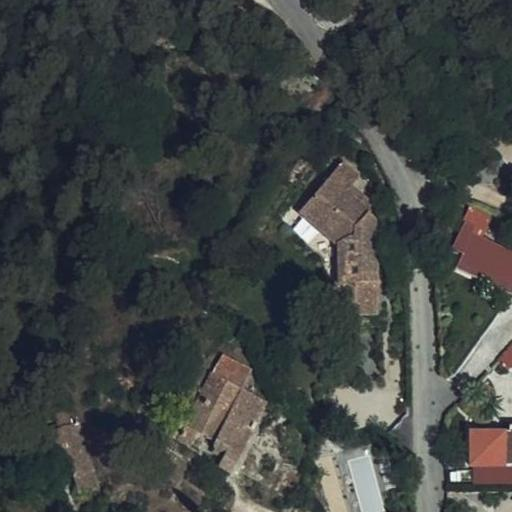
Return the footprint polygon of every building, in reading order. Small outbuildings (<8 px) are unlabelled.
[(329,284),(331,318),(359,316),(373,315),(367,217),(360,212),(365,205),(339,185),(347,175),(330,161),(293,215),(335,246),(338,284),(329,284)] [(459,218),(444,211),(439,222),(454,229),(459,218)] [(482,230),(459,218),(454,229),(452,233),(474,244),(482,230)] [(511,267),(511,266),(481,261),(473,288),(501,303),(511,267)] [(511,349),(493,372),(502,381),(511,375),(511,349)] [(246,382),(217,367),(207,385),(175,454),(185,459),(193,444),(211,453),(210,457),(211,460),(213,462),(217,464),(222,462),(223,463),(216,477),(230,485),(263,414),(237,401),(246,382)] [(150,414),(139,410),(133,428),(144,432),(150,414)] [(41,412),(12,423),(19,440),(47,429),(41,412)] [(63,428),(51,432),(54,441),(55,444),(43,449),(32,453),(42,485),(66,477),(76,511),(96,505),(76,438),(67,441),(63,428)] [(505,442),(466,442),(467,477),(511,475),(511,436),(505,436),(505,442)] [(354,511),(389,511),(369,442),(337,451),(354,511)]
